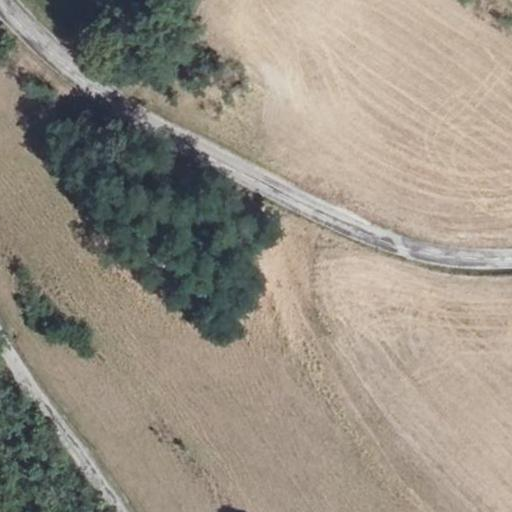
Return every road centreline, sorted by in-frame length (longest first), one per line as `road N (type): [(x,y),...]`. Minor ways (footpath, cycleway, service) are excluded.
road 1 (tertiary): [(511,259),(389,242),(215,161),(98,91),(1,0)]
road 2 (unclassified): [(0,334),(117,511)]
